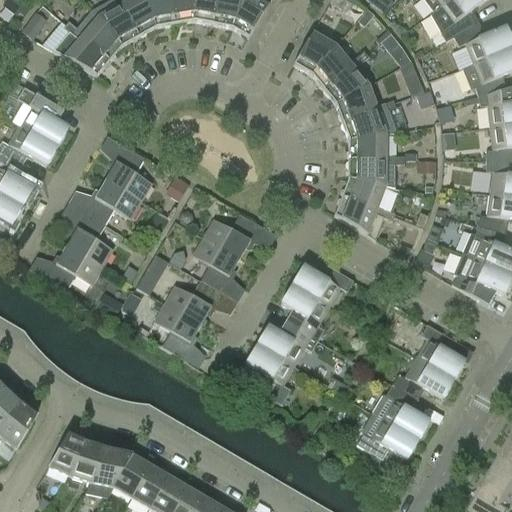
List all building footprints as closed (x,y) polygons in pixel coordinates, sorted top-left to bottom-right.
[(11,10),(16,4),(11,0),(8,0),(4,5),(11,10)] [(91,13),(97,21),(121,50),(138,41),(114,0),(91,13)] [(138,41),(154,31),(143,0),(114,0),(138,41)] [(168,0),(143,0),(154,31),(173,28),(168,0)] [(192,0),(168,0),(173,28),(192,25),(192,0)] [(192,0),(192,25),(211,28),(216,0),(192,0)] [(216,0),(211,28),(230,32),(241,0),(216,0)] [(267,9),(250,0),(241,0),(230,32),(247,42),(267,9)] [(354,0),(332,0),(329,5),(346,15),(354,0)] [(384,16),(393,5),(386,0),(364,0),(384,16)] [(433,15),(452,0),(412,0),(414,1),(422,1),(433,15)] [(453,41),(478,26),(471,14),(487,1),(486,0),(452,0),(433,15),(430,18),(445,45),(453,41)] [(357,25),(363,30),(372,18),(366,13),(357,25)] [(20,36),(32,43),(47,25),(34,17),(29,23),(24,29),(20,36)] [(97,21),(82,38),(75,32),(70,38),(77,44),(80,41),(108,65),(121,50),(97,21)] [(70,38),(75,32),(68,26),(63,32),(70,38)] [(478,26),(453,41),(458,50),(464,47),(473,67),(511,51),(511,49),(504,31),(485,39),(478,26)] [(292,68),(310,78),(335,49),(334,49),(311,36),(292,68)] [(390,38),(380,47),(387,55),(397,47),(390,38)] [(80,41),(77,44),(63,61),(95,80),(108,65),(80,41)] [(351,69),(348,66),(335,49),(310,78),(322,93),(351,69)] [(477,100),(505,93),(502,79),(511,75),(511,51),(473,67),(461,72),(470,92),(474,90),(477,100)] [(363,54),(356,60),(361,66),(368,60),(363,54)] [(334,108),(367,89),(354,72),(361,66),(356,60),(348,66),(351,69),(322,93),(334,108)] [(418,85),(405,90),(410,102),(416,100),(423,97),(418,85)] [(376,113),(375,110),(367,89),(334,108),(341,126),(376,113)] [(11,125),(19,129),(56,151),(67,132),(49,121),(56,110),(23,91),(16,103),(22,106),(11,125)] [(505,93),(477,100),(478,105),(479,110),(487,109),(489,131),(511,128),(511,106),(509,107),(505,93)] [(423,97),(416,100),(421,112),(433,107),(428,95),(423,97)] [(478,105),(477,100),(462,104),(463,109),(478,105)] [(393,103),(384,106),(386,114),(395,111),(393,103)] [(384,106),(375,110),(376,113),(341,126),(347,144),(385,138),(377,117),(386,114),(384,106)] [(511,128),(489,131),(492,153),(485,154),(485,164),(511,164),(511,128)] [(45,170),(56,151),(19,129),(8,148),(1,145),(0,146),(0,158),(20,170),(27,159),(45,170)] [(347,163),(384,164),(385,160),(385,138),(347,144),(347,163)] [(124,150),(104,184),(140,205),(151,187),(134,177),(143,162),(124,150)] [(416,155),(404,155),(404,164),(416,164),(416,155)] [(0,198),(21,211),(32,192),(14,181),(20,170),(0,158),(0,198)] [(384,189),(384,168),(394,168),(394,160),(385,160),(384,164),(347,163),(347,183),(384,189)] [(511,164),(485,164),(485,175),(492,176),(489,198),(511,201),(511,164)] [(435,165),(418,165),(418,174),(435,175),(435,165)] [(166,197),(178,204),(188,188),(175,181),(166,197)] [(375,214),(377,210),(384,189),(347,183),(340,201),(375,214)] [(104,184),(84,217),(104,228),(112,215),(129,224),(140,205),(104,184)] [(0,224),(10,230),(21,211),(0,198),(0,224)] [(511,201),(489,198),(486,220),(479,219),(476,228),(504,236),(508,223),(511,223),(511,201)] [(385,213),(377,210),(375,214),(340,201),(333,219),(374,244),(383,221),(385,213)] [(383,221),(391,224),(394,217),(385,213),(383,221)] [(192,223),(190,217),(185,215),(180,216),(177,221),(179,226),(183,229),(189,228),(192,223)] [(427,220),(427,219),(419,216),(414,229),(422,233),(423,233),(427,220)] [(84,217),(65,250),(101,271),(112,253),(95,243),(104,228),(84,217)] [(202,242),(239,263),(258,229),(239,218),(229,233),(213,223),(202,242)] [(148,236),(156,241),(166,224),(158,219),(148,236)] [(504,236),(476,228),(474,238),(480,241),(471,261),(511,279),(511,276),(511,255),(500,250),(504,236)] [(199,284),(219,296),(239,263),(202,242),(192,260),(208,269),(199,284)] [(426,243),(421,253),(432,257),(436,248),(426,243)] [(407,263),(413,253),(399,248),(396,256),(407,263)] [(91,290),(101,271),(65,250),(45,284),(65,295),(74,280),(91,290)] [(442,271),(453,275),(459,258),(448,255),(442,271)] [(173,258),(168,266),(179,273),(184,264),(181,256),(173,258)] [(456,279),(451,288),(476,303),(483,291),(502,299),(511,279),(471,261),(461,257),(452,277),(456,279)] [(154,259),(146,273),(159,281),(168,267),(154,259)] [(291,289),(328,310),(339,291),(346,295),(352,284),(326,269),(320,280),(302,270),(291,289)] [(121,281),(130,286),(136,275),(127,270),(121,281)] [(163,308),(200,329),(219,296),(199,284),(191,299),(174,290),(163,308)] [(291,329),(317,344),(323,334),(317,330),(328,310),(291,289),(279,308),(297,318),(291,329)] [(130,297),(120,314),(130,320),(140,303),(130,297)] [(112,323),(120,308),(109,302),(101,317),(112,323)] [(157,314),(161,307),(156,304),(152,311),(157,314)] [(200,329),(163,308),(153,326),(169,336),(160,351),(180,363),(200,329)] [(415,362),(452,384),(463,365),(445,354),(452,343),(426,328),(420,339),(426,343),(415,362)] [(255,349),(292,371),(304,351),(310,355),(317,344),(291,329),(284,340),(266,330),(255,349)] [(292,371),(255,349),(244,368),(262,378),(253,393),(281,409),(290,393),(282,388),(292,371)] [(391,388),(417,403),(423,392),(441,403),(452,384),(415,362),(404,381),(397,377),(391,388)] [(337,395),(342,387),(331,381),(326,389),(337,395)] [(352,393),(342,387),(337,395),(347,402),(352,393)] [(371,417),(417,444),(428,425),(410,414),(417,403),(391,388),(385,399),(382,398),(371,417)] [(0,435),(17,407),(1,391),(0,393),(0,435)] [(0,440),(16,453),(35,420),(17,407),(0,435),(0,440)] [(360,436),(362,437),(356,448),(381,463),(388,453),(406,463),(417,444),(371,417),(360,436)] [(47,471),(68,480),(87,447),(66,439),(47,471)] [(511,442),(510,441),(499,459),(511,467),(511,442)] [(108,454),(87,447),(68,480),(89,486),(108,454)] [(106,501),(112,491),(131,458),(108,454),(89,486),(84,497),(106,501)] [(149,469),(131,458),(112,491),(131,502),(149,469)] [(511,467),(499,459),(488,478),(511,492),(511,467)] [(131,502),(147,511),(149,511),(168,480),(149,469),(131,502)] [(511,492),(488,478),(477,497),(503,511),(509,511),(511,508),(511,492)] [(174,511),(186,491),(168,480),(149,511),(174,511)] [(199,511),(205,502),(186,491),(174,511),(199,511)] [(503,511),(477,497),(467,511),(503,511)] [(222,511),(205,502),(199,511),(222,511)]
